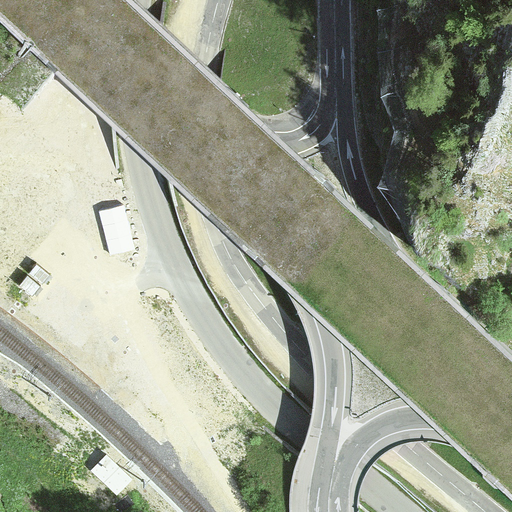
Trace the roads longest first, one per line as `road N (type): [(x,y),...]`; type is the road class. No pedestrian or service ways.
road 1 (trunk): [(484,511),(301,351),(237,271),(218,230),(204,144),(203,75),(218,0)]
road 2 (tertiary): [(137,0),(144,170),(188,289),(278,410),(401,511)]
road 3 (trunk): [(111,66),(511,438)]
road 4 (trunk): [(511,413),(117,42)]
road 5 (trunk): [(111,66),(315,295),(333,351),(331,481)]
road 6 (trunk): [(511,400),(397,269),(374,229),(336,87)]
road 7 (track): [(94,0),(98,164),(128,290)]
road 8 (trunk): [(336,87),(314,132),(265,147),(117,42)]
road 9 (trunk): [(331,481),(366,434),(424,415),(511,456)]
